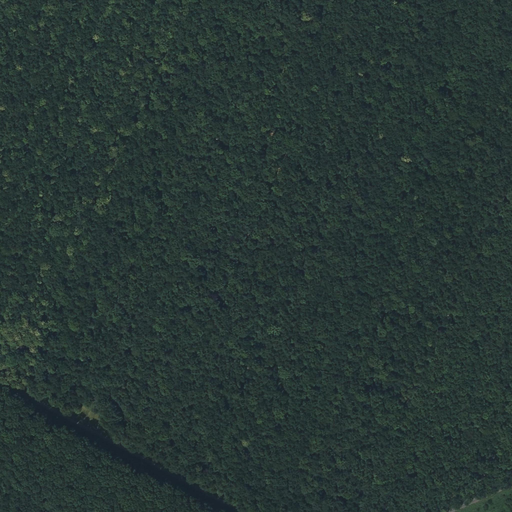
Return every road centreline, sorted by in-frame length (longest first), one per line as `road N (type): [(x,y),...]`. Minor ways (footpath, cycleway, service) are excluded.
road 1 (track): [(511,189),(357,511)]
road 2 (track): [(0,383),(238,511)]
